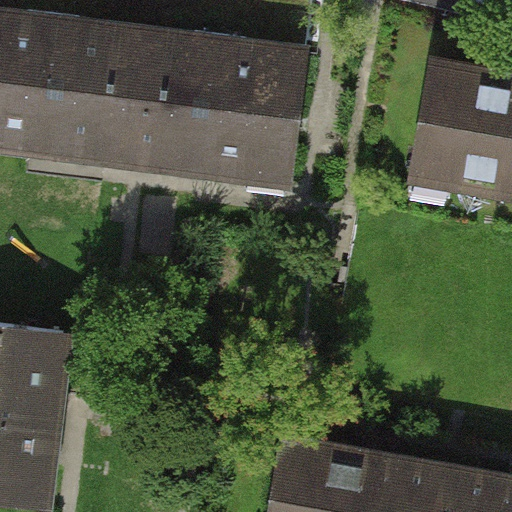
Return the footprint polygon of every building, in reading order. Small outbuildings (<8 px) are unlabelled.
[(0,0),(0,138),(50,144),(290,173),(310,0),(0,0)] [(427,55),(408,169),(511,185),(511,68),(503,67),(427,55)] [(50,144),(0,138),(0,330),(29,333),(50,144)] [(0,507),(51,511),(64,336),(29,333),(0,330),(0,507)] [(511,511),(511,478),(373,456),(277,440),(265,511),(511,511)]
